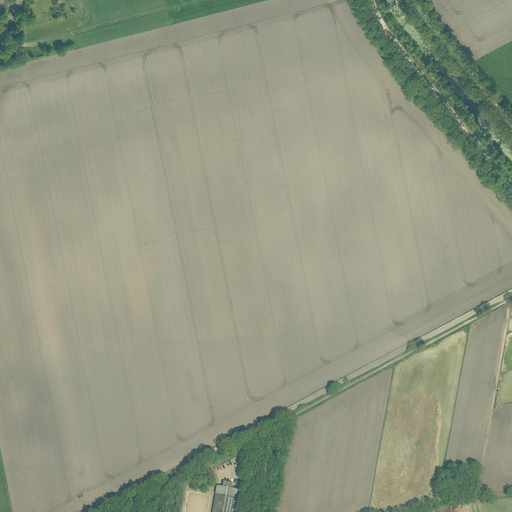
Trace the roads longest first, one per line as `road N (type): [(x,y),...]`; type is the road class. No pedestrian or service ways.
road 1 (unclassified): [(235,439),(511,289)]
road 2 (track): [(369,0),(382,28),(511,189)]
road 3 (track): [(504,293),(509,302),(476,498)]
road 4 (track): [(414,0),(511,125)]
